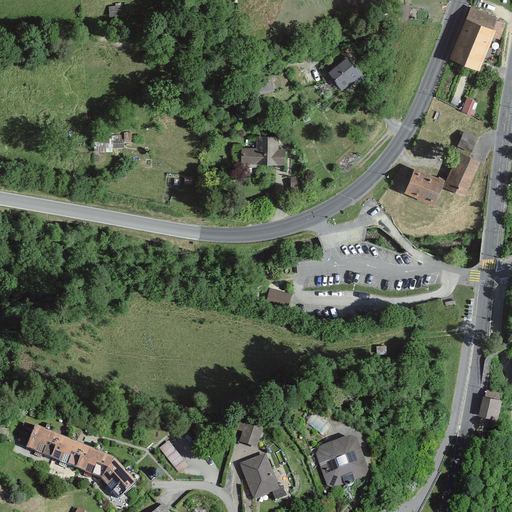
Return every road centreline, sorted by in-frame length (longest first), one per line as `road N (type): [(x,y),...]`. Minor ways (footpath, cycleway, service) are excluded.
road 1 (secondary): [(461,0),(407,134),(358,190),(319,214),(279,229),(224,235),(0,200)]
road 2 (residential): [(394,511),(415,502),(428,482),(454,420),(467,345),(481,333)]
road 3 (tertiary): [(487,275),(511,90)]
road 4 (tertiary): [(446,511),(481,333)]
